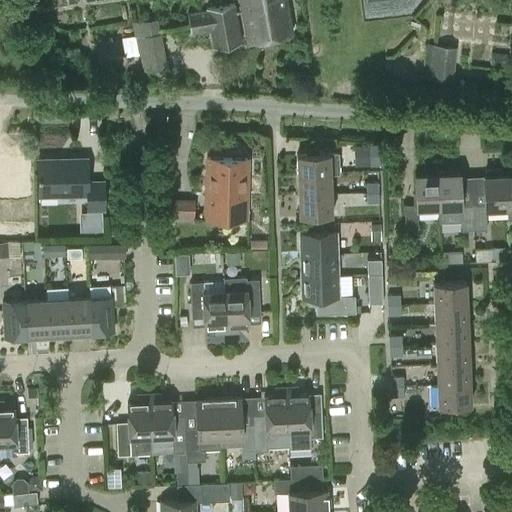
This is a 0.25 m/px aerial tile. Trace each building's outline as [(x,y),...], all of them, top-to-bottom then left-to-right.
[(240,0),(247,40),(292,32),(286,0),(240,0)] [(211,46),(241,40),(234,3),(185,12),(189,33),(208,29),(211,46)] [(446,15),(444,39),(492,43),(494,19),(446,15)] [(164,62),(156,22),(130,27),(133,40),(122,42),(125,58),(137,56),(139,66),(164,62)] [(431,62),(451,64),(453,48),(433,46),(431,62)] [(363,161),(364,146),(353,146),(352,160),(363,161)] [(297,176),(329,175),(339,175),(338,153),(296,155),(297,176)] [(245,219),(247,159),(207,158),(205,218),(245,219)] [(87,211),(105,210),(104,182),(88,183),(87,159),(38,160),(39,192),(58,192),(58,197),(87,197),(87,211)] [(30,161),(0,161),(0,199),(32,199),(30,161)] [(460,172),(437,173),(439,207),(440,219),(461,218),(462,230),(474,229),(473,205),(461,206),(460,172)] [(439,207),(437,173),(415,174),(417,204),(405,204),(406,228),(418,228),(417,208),(439,207)] [(485,204),(473,205),(474,229),(487,229),(486,209),(507,208),(506,174),(484,175),(485,204)] [(330,196),(329,175),(297,176),(297,197),(330,196)] [(365,181),(365,192),(378,191),(378,181),(365,181)] [(378,191),(365,192),(366,203),(378,202),(378,191)] [(330,216),(330,196),(297,197),(298,217),(330,216)] [(301,253),(337,252),(336,230),(300,231),(301,253)] [(0,254),(17,253),(16,239),(0,239),(0,254)] [(124,244),(89,245),(89,259),(124,259),(124,244)] [(67,258),(81,258),(81,247),(67,247),(67,258)] [(355,267),(363,267),(364,256),(378,257),(378,251),(355,250),(355,267)] [(171,252),(172,271),(186,271),(185,251),(171,252)] [(301,253),(302,276),(338,274),(337,252),(301,253)] [(9,280),(22,280),(22,256),(10,256),(9,280)] [(366,275),(381,275),(380,258),(366,258),(366,275)] [(338,274),(302,276),(302,297),(316,297),(317,313),(356,312),(355,294),(338,295),(338,274)] [(382,303),(381,275),(366,275),(367,303),(382,303)] [(258,279),(245,280),(245,277),(222,278),(222,281),(223,291),(225,333),(232,333),(232,329),(236,325),(248,324),(248,323),(247,305),(259,304),(258,279)] [(225,333),(223,291),(222,281),(188,283),(189,308),(202,307),(203,327),(214,326),(217,329),(217,333),(225,333)] [(432,303),(466,302),(465,281),(431,283),(432,303)] [(111,284),(89,286),(90,296),(92,332),(114,330),(111,284)] [(387,294),(388,305),(400,304),(400,294),(387,294)] [(68,297),(70,333),(92,332),(90,296),(68,297)] [(68,297),(46,298),(48,334),(70,333),(68,297)] [(27,335),(48,334),(46,298),(24,299),(27,335)] [(5,337),(27,335),(24,299),(3,301),(5,337)] [(467,322),(466,302),(432,303),(433,324),(467,322)] [(400,304),(388,305),(388,316),(401,315),(400,304)] [(434,344),(468,343),(467,322),(433,324),(434,344)] [(389,335),(389,345),(402,345),(401,334),(389,335)] [(468,343),(434,344),(435,365),(468,363),(468,343)] [(402,345),(389,345),(390,356),(402,356),(402,345)] [(469,384),(468,363),(435,365),(436,386),(469,384)] [(390,376),(391,386),(404,386),(403,375),(390,376)] [(470,405),(469,384),(436,386),(437,406),(470,405)] [(404,386),(391,386),(391,397),(404,397),(404,386)] [(266,443),(287,442),(284,388),(276,388),(277,392),(273,395),(262,395),(263,415),(251,416),(252,425),(253,446),(266,445),(266,443)] [(284,388),(287,442),(287,444),(310,443),(310,437),(321,436),(320,412),(309,413),(308,393),(296,394),(292,391),(292,388),(284,388)] [(150,455),(149,395),(140,395),(140,400),(137,403),(126,403),(127,424),(114,424),(116,457),(150,455)] [(155,395),(149,395),(150,455),(184,454),(183,429),(183,420),(171,421),(170,401),(160,402),(155,399),(155,395)] [(238,397),(216,398),(218,446),(239,444),(240,456),(253,456),(253,446),(252,425),(239,426),(238,397)] [(183,429),(184,454),(185,462),(204,462),(203,446),(218,446),(216,398),(194,399),(195,428),(183,429)] [(26,415),(14,416),(13,409),(1,410),(0,408),(0,454),(14,453),(28,453),(27,447),(26,428),(26,427),(26,415)] [(286,491),(287,511),(303,511),(327,511),(326,489),(298,490),(297,479),(273,480),(274,492),(286,491)] [(203,501),(231,500),(230,482),(202,484),(203,501)] [(13,505),(37,503),(36,490),(12,493),(13,505)] [(160,500),(160,511),(196,511),(196,499),(160,500)]
